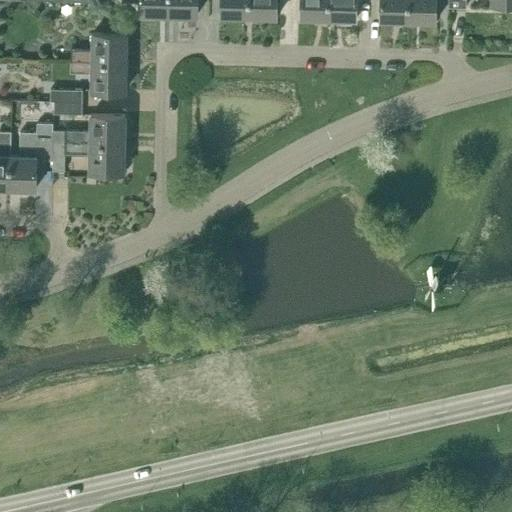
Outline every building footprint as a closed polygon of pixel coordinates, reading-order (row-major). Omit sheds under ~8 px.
[(141,1),(140,13),(170,14),(170,0),(126,0),(127,1),(141,1)] [(170,0),(170,14),(198,15),(198,0),(170,0)] [(222,0),(222,15),(249,16),(249,0),(222,0)] [(249,0),(249,16),(276,17),(276,0),(249,0)] [(301,0),(301,17),(330,18),(330,0),(301,0)] [(330,0),(330,18),(357,19),(357,0),(330,0)] [(380,0),(380,19),(409,20),(409,0),(380,0)] [(409,0),(409,20),(436,21),(436,0),(409,0)] [(511,0),(449,0),(449,6),(467,7),(466,0),(491,0),(492,3),(504,3),(504,5),(506,9),(511,9),(511,0)] [(71,62),(127,63),(127,33),(93,32),(93,49),(71,49),(71,62)] [(92,89),(126,90),(127,65),(127,63),(71,62),(71,72),(92,72),(92,89)] [(50,101),(54,102),(83,102),(83,90),(50,89),(50,101)] [(82,114),(83,102),(54,102),(54,114),(82,114)] [(92,131),(66,131),(66,143),(125,144),(126,114),(92,114),(92,131)] [(37,159),(53,159),(53,143),(54,130),(54,121),(38,121),(38,131),(20,130),(20,148),(21,148),(21,154),(11,154),(10,154),(10,187),(36,188),(37,159)] [(0,187),(10,187),(10,154),(11,154),(12,130),(0,129),(0,187)] [(124,171),(125,144),(66,143),(66,131),(54,130),(53,143),(53,159),(53,169),(65,170),(66,152),(91,153),(90,170),(124,171)] [(446,285),(447,283),(447,281),(447,280),(446,279),(446,277),(444,275),(442,275),(440,274),(438,274),(433,275),(431,276),(430,276),(429,278),(428,280),(427,282),(427,284),(428,287),(429,289),(432,291),(435,292),(438,292),(441,292),(444,290),(445,288),(446,287),(446,285)]
